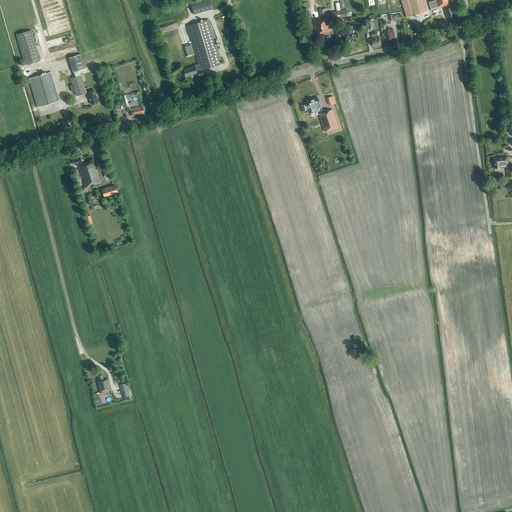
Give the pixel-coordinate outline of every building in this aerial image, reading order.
[(194,15),(213,9),(210,0),(199,0),(191,3),(194,15)] [(310,5),(308,0),(298,0),(301,8),(310,5)] [(401,0),(407,18),(421,13),(429,11),(425,0),(401,0)] [(431,0),(427,1),(430,11),(432,10),(446,5),(447,8),(444,9),(445,13),(446,13),(448,18),(454,16),(453,15),(458,14),(455,5),(452,7),(449,0),(431,0)] [(326,13),(326,12),(327,12),(327,8),(319,10),(321,19),(317,20),(313,21),(316,35),(323,34),(325,46),(332,45),(331,39),(333,38),(332,33),(330,33),(329,33),(330,33),(327,20),(353,16),(351,9),(326,13)] [(200,70),(222,64),(208,19),(187,26),(198,64),(194,65),(194,66),(183,69),(186,77),(197,74),(196,71),(200,70)] [(351,32),(351,31),(353,30),(352,24),(344,25),(345,29),(345,33),(343,34),(345,42),(353,40),(353,39),(355,39),(356,38),(356,35),(355,34),(352,35),(351,32)] [(391,29),(390,28),(388,28),(388,30),(384,30),(386,40),(393,39),(393,38),(394,37),(393,29),(391,29)] [(40,61),(31,30),(16,35),(25,65),(40,61)] [(371,46),(381,44),(379,37),(370,39),(371,46)] [(73,72),(85,69),(80,54),(69,58),(73,72)] [(38,107),(59,101),(51,72),(29,79),(38,107)] [(85,88),(81,75),(71,78),(73,85),(70,86),(72,92),(75,91),(76,96),(87,92),(91,104),(98,102),(96,94),(95,94),(94,90),(90,91),(89,88),(85,88)] [(327,98),(330,105),(336,103),(334,95),(327,98)] [(307,104),(303,105),(305,111),(309,110),(310,113),(319,111),(320,113),(318,114),(324,132),(338,128),(332,110),(323,113),(322,110),(318,98),(306,102),(307,104)] [(144,112),(143,107),(138,108),(138,107),(129,109),(131,116),(137,114),(144,112)] [(78,164),(86,188),(101,183),(93,159),(84,161),(82,154),(77,156),(78,158),(72,160),(74,165),(78,164)] [(509,165),(507,156),(493,158),(494,161),(493,161),(494,165),(494,169),(500,168),(500,166),(509,165)] [(118,193),(115,185),(102,189),(104,197),(118,193)] [(104,380),(103,375),(98,376),(100,381),(98,382),(100,393),(111,390),(108,379),(104,380)] [(123,397),(130,396),(126,383),(119,384),(122,394),(123,397)]
